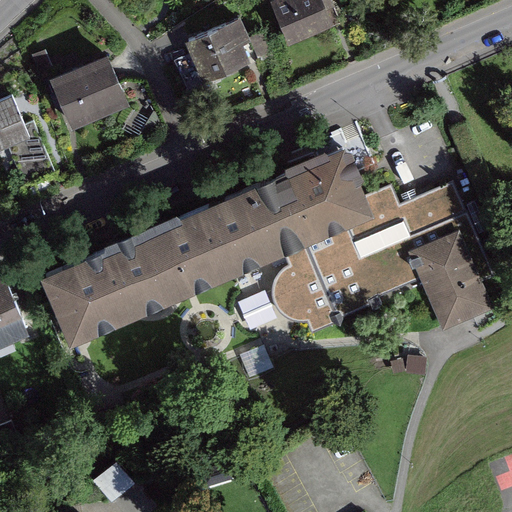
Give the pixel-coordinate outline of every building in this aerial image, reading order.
[(322,0),(264,0),(260,3),(281,45),(332,20),(322,0)] [(230,20),(178,41),(186,60),(196,84),(240,66),(230,42),(238,39),(230,20)] [(41,63),(35,49),(27,53),(33,67),(41,63)] [(135,104),(111,53),(41,86),(65,136),(87,126),(84,119),(102,111),(106,118),(135,104)] [(196,84),(186,60),(169,67),(186,105),(202,98),(196,84)] [(6,95),(0,98),(0,148),(2,148),(23,189),(55,173),(32,126),(23,131),(6,95)] [(330,319),(329,321),(424,281),(443,327),(493,306),(482,279),(494,274),(454,180),(399,203),(390,183),(364,194),(357,176),(344,147),(46,271),(70,328),(129,304),(280,240),(290,262),(285,266),(273,278),(270,293),(275,308),(298,326),(315,325),(330,319)] [(252,323),(277,314),(269,292),(244,301),(252,323)] [(362,511),(357,503),(343,511),(362,511)]
